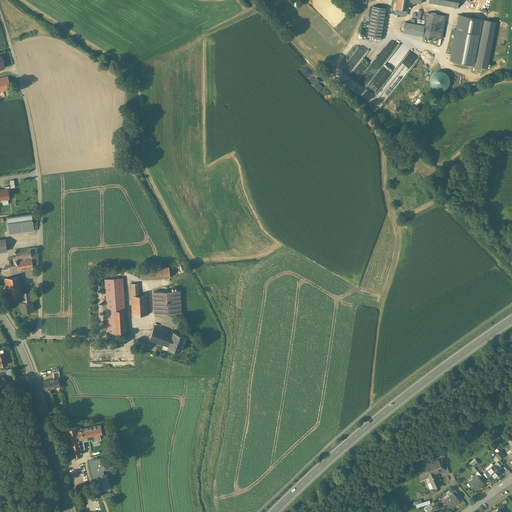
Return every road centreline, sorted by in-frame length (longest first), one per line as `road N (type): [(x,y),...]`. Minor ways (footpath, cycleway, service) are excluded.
road 1 (unclassified): [(33,334),(40,303),(37,173),(0,15)]
road 2 (primary): [(511,318),(368,426),(273,511)]
road 3 (track): [(251,0),(372,128)]
road 4 (unclassified): [(166,319),(140,319),(129,338),(33,334)]
road 5 (secondary): [(68,511),(31,377)]
